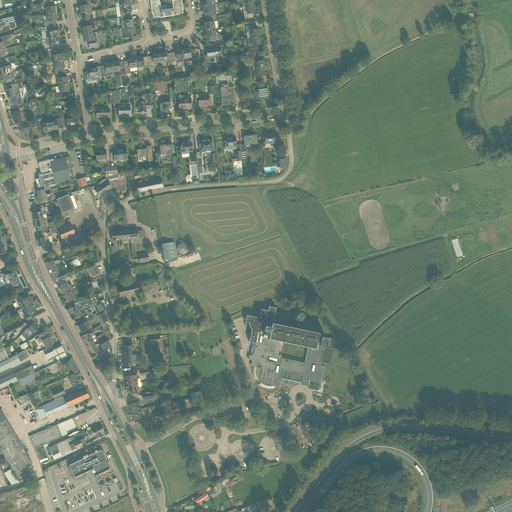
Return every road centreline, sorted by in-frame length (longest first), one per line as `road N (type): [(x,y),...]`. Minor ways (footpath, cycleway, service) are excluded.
road 1 (motorway): [(511,436),(380,430),(341,453),(292,511)]
road 2 (residential): [(103,223),(132,198),(277,180),(290,169)]
road 3 (unclassified): [(88,136),(286,111)]
road 4 (motorway): [(304,511),(349,458),(376,448),(395,450),(421,469),(428,511)]
road 5 (unclassified): [(135,451),(201,416),(234,428),(278,424),(299,399)]
road 6 (unclassified): [(106,394),(115,365),(101,246)]
